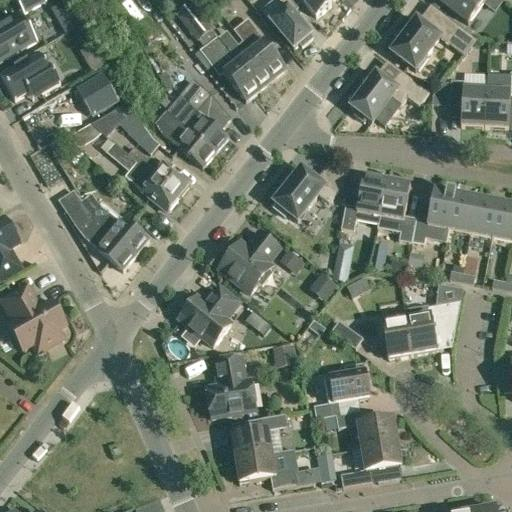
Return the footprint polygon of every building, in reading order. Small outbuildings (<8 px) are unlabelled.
[(40,0),(15,0),(14,1),(23,17),(44,5),(40,0)] [(214,4),(212,1),(211,0),(193,0),(195,2),(192,4),(201,15),(214,4)] [(313,42),(298,24),(292,16),(293,15),(296,13),(285,0),(279,0),(262,15),(293,53),(299,48),(302,51),(313,42)] [(298,0),(316,21),(332,9),(324,0),(298,0)] [(432,0),(468,27),(483,7),(483,6),(494,15),(503,3),(498,0),(432,0)] [(192,5),(177,18),(197,44),(213,32),(192,5)] [(18,18),(0,28),(0,65),(34,46),(18,18)] [(392,55),(390,56),(392,57),(415,74),(416,72),(419,74),(428,62),(425,60),(440,41),(450,49),(462,33),(443,18),(431,34),(418,24),(417,24),(417,23),(416,22),(415,24),(392,55)] [(75,20),(60,29),(65,37),(80,29),(75,20)] [(237,34),(273,83),(287,73),(248,22),(235,32),(237,34)] [(238,65),(259,94),(273,83),(237,34),(235,32),(234,33),(243,45),(238,49),(227,35),(219,41),(238,65)] [(226,80),(233,89),(246,105),(259,94),(238,65),(219,41),(218,41),(217,40),(200,54),(219,79),(222,77),(225,80),(226,80)] [(38,58),(0,79),(0,81),(14,105),(27,97),(31,104),(40,98),(59,88),(48,68),(44,70),(38,58)] [(102,68),(96,58),(86,64),(92,75),(102,68)] [(106,75),(82,89),(96,114),(121,100),(106,75)] [(510,101),(511,101),(511,75),(510,76),(509,96),(486,95),(484,131),(508,132),(510,101)] [(172,89),(165,76),(159,79),(166,92),(172,89)] [(429,96),(402,76),(392,89),(377,78),(376,77),(375,78),(351,109),(350,110),(351,111),(352,111),(356,115),(354,118),(364,126),(366,122),(371,126),(372,127),(373,126),(391,101),(401,109),(407,101),(419,110),(429,96)] [(484,131),(486,95),(463,93),(464,85),(451,84),(449,109),(462,110),(461,130),(484,131)] [(29,125),(64,104),(58,95),(24,116),(29,125)] [(178,100),(166,115),(215,156),(228,141),(227,140),(227,141),(222,136),(232,124),(212,100),(198,117),(188,108),(178,100)] [(151,159),(159,150),(151,143),(144,131),(128,106),(116,114),(125,122),(119,127),(151,159)] [(158,124),(153,130),(176,149),(187,158),(203,172),(215,156),(166,115),(158,124)] [(67,140),(87,158),(99,144),(80,127),(67,140)] [(125,180),(143,195),(168,215),(180,201),(127,159),(113,148),(106,156),(129,175),(125,180)] [(127,159),(180,201),(191,187),(165,167),(161,172),(134,150),(127,159)] [(283,194),(274,206),(276,208),(274,211),(285,220),(287,217),(297,225),(318,198),(328,206),(343,187),(345,177),(325,173),(316,184),(301,172),(291,184),(283,194)] [(378,228),(387,185),(363,180),(358,211),(345,208),(341,233),(354,236),(356,224),(378,228)] [(400,236),(398,244),(411,247),(416,222),(404,220),(410,189),(387,185),(378,228),(377,232),(400,236)] [(428,224),(416,222),(411,247),(423,249),(425,242),(447,246),(449,234),(456,198),(434,194),(428,224)] [(135,259),(106,234),(98,228),(81,205),(75,195),(59,205),(66,216),(70,213),(85,235),(101,249),(98,253),(122,273),(122,274),(123,274),(135,259)] [(93,198),(90,199),(81,205),(98,228),(106,234),(135,259),(149,244),(148,243),(147,244),(102,206),(99,208),(93,198)] [(477,202),(456,198),(449,234),(470,238),(477,202)] [(470,238),(491,242),(498,206),(477,202),(470,238)] [(511,208),(498,206),(491,242),(511,245),(511,208)] [(0,283),(20,272),(9,253),(19,247),(5,222),(0,224),(0,283)] [(219,272),(250,297),(258,287),(262,289),(272,277),(269,273),(271,271),(267,268),(280,252),(260,236),(251,246),(252,251),(247,252),(240,246),(219,272)] [(288,254),(279,265),(296,279),(305,267),(288,254)] [(424,258),(410,256),(407,271),(421,274),(424,258)] [(357,267),(339,264),(336,279),(354,282),(357,267)] [(449,283),(461,285),(463,277),(451,275),(449,283)] [(303,293),(319,305),(331,289),(315,277),(303,293)] [(475,280),(463,277),(461,285),(473,288),(475,280)] [(504,294),(505,286),(493,283),(492,291),(504,294)] [(23,354),(31,349),(37,360),(67,343),(61,332),(66,329),(52,304),(40,311),(27,288),(0,303),(14,326),(9,329),(23,354)] [(219,291),(205,308),(196,301),(178,323),(213,351),(231,328),(225,324),(239,306),(219,291)] [(427,310),(405,314),(405,318),(412,359),(437,355),(437,354),(436,354),(433,339),(456,335),(461,306),(427,311),(427,310)] [(245,324),(263,337),(270,328),(252,315),(245,324)] [(412,359),(405,318),(382,322),(389,362),(387,362),(388,363),(412,359)] [(325,331),(314,323),(309,330),(319,339),(325,331)] [(355,353),(363,342),(338,325),(331,336),(355,353)] [(206,392),(211,422),(256,415),(251,385),(245,386),(241,361),(214,366),(218,390),(206,392)] [(324,422),(335,420),(341,419),(339,407),(367,402),(367,403),(369,403),(363,365),(361,366),(361,367),(345,370),(347,379),(324,383),(328,408),(313,410),(314,413),(309,414),(310,423),(316,423),(324,422)] [(357,430),(361,452),(397,446),(393,421),(392,422),(392,423),(362,428),(360,415),(341,419),(335,420),(338,433),(357,430)] [(285,418),(260,422),(262,434),(233,440),(232,438),(231,438),(235,463),(271,457),(268,434),(287,431),(285,418)] [(335,420),(324,422),(326,435),(338,433),(335,420)] [(401,471),(397,446),(361,452),(365,475),(340,479),(343,492),(372,487),(370,475),(400,470),(400,471),(401,471)] [(271,457),(235,463),(239,488),(241,488),(241,486),(270,481),(272,493),(297,489),(295,476),(275,480),(271,457)] [(319,475),(321,485),(321,486),(335,484),(333,472),(319,475)]
